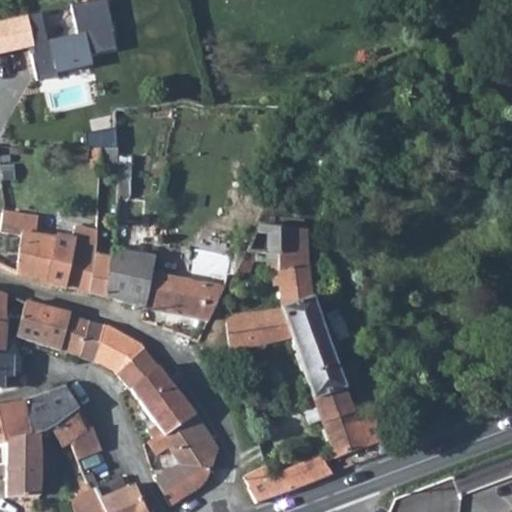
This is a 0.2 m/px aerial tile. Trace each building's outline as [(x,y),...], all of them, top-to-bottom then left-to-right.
[(33,44),(27,46),(35,80),(56,76),(54,70),(91,62),(90,56),(116,50),(104,0),(91,0),(66,5),(72,32),(47,37),(42,12),(26,15),(33,44)] [(24,16),(0,20),(0,51),(27,46),(33,44),(26,15),(24,16)] [(115,126),(86,131),(84,144),(115,146),(115,126)] [(98,168),(98,149),(89,149),(88,168),(98,168)] [(126,221),(126,190),(114,190),(113,221),(126,221)] [(0,231),(19,236),(17,251),(14,273),(25,276),(45,282),(53,237),(33,234),(34,228),(27,226),(28,217),(0,210),(0,212),(0,231)] [(247,273),(254,262),(255,254),(278,254),(280,228),(268,228),(272,221),(260,218),(253,233),(250,239),(244,254),(237,269),(247,273)] [(87,291),(92,257),(93,250),(94,229),(72,226),(70,239),(62,238),(53,237),(45,282),(87,291)] [(306,265),(302,230),(280,228),(278,254),(277,270),(306,265)] [(250,239),(253,233),(246,230),(243,236),(250,239)] [(244,254),(250,239),(243,236),(237,250),(244,254)] [(112,259),(112,252),(112,243),(104,243),(103,251),(103,259),(112,259)] [(14,273),(17,251),(8,250),(6,269),(14,273)] [(103,259),(103,251),(93,250),(92,257),(103,259)] [(142,307),(200,319),(204,304),(215,307),(217,302),(223,289),(149,273),(152,257),(112,252),(112,259),(106,296),(142,307)] [(106,296),(112,259),(103,259),(92,257),(87,291),(106,296)] [(291,338),(311,395),(311,403),(332,451),(335,457),(336,459),(364,450),(354,423),(310,298),(306,265),(277,270),(276,274),(279,309),(227,316),(225,324),(229,352),(291,338)] [(67,316),(24,302),(14,338),(57,351),(67,316)] [(75,356),(84,322),(76,319),(67,316),(57,351),(75,356)] [(95,364),(105,326),(84,322),(75,356),(95,364)] [(110,369),(111,370),(142,347),(105,326),(95,364),(110,369)] [(127,388),(156,366),(142,347),(111,370),(127,388)] [(0,383),(1,375),(9,376),(9,356),(2,356),(0,355),(0,383)] [(155,426),(146,432),(151,440),(161,434),(164,437),(193,416),(156,366),(127,388),(155,426)] [(22,406),(29,435),(34,433),(46,428),(67,414),(74,408),(63,388),(19,402),(22,406)] [(0,443),(4,443),(4,499),(36,498),(37,459),(34,433),(29,435),(22,406),(19,402),(0,406),(0,443)] [(74,408),(67,414),(81,433),(89,428),(74,408)] [(60,448),(68,442),(81,433),(67,414),(46,428),(60,448)] [(159,461),(160,462),(177,453),(182,456),(187,453),(191,459),(162,476),(152,481),(169,507),(203,484),(206,475),(200,466),(190,450),(209,437),(193,416),(164,437),(161,434),(151,440),(147,444),(159,461)] [(253,503),(390,451),(374,416),(354,423),(364,450),(336,459),(335,457),(322,463),(319,457),(268,479),(263,469),(243,477),(253,503)] [(99,450),(89,428),(81,433),(68,442),(75,461),(99,450)] [(216,446),(209,437),(190,450),(200,466),(206,475),(216,446)] [(152,481),(162,476),(156,463),(151,466),(152,481)] [(113,494),(123,489),(118,479),(108,482),(113,494)] [(103,511),(119,511),(113,494),(108,482),(94,489),(103,511)] [(119,511),(144,511),(133,485),(123,489),(113,494),(119,511)] [(103,511),(94,489),(88,492),(84,495),(67,502),(70,511),(103,511)]
